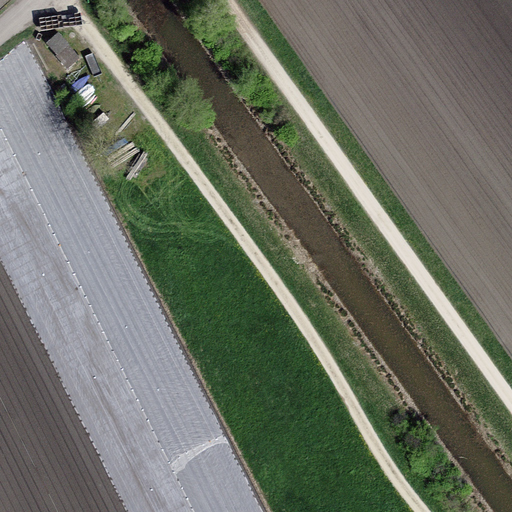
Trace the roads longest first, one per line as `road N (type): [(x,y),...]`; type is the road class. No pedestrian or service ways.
road 1 (track): [(439,511),(68,0)]
road 2 (track): [(219,0),(511,406)]
